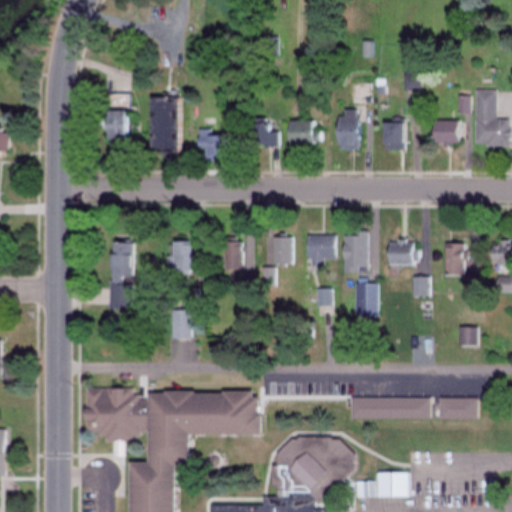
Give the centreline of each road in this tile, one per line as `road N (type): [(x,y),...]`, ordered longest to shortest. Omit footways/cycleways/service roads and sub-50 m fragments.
road 1 (residential): [(60,511),(62,82),(81,0)]
road 2 (residential): [(62,184),(511,184)]
